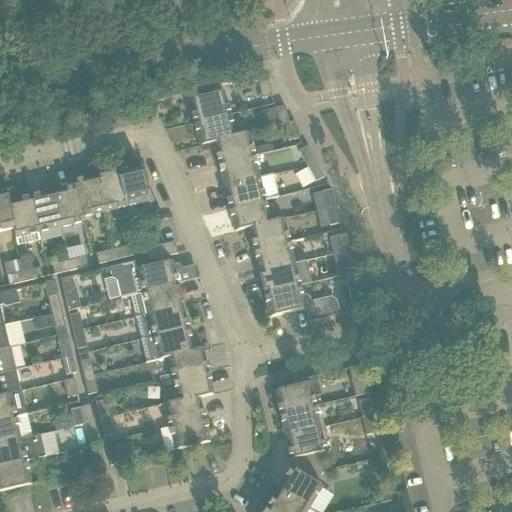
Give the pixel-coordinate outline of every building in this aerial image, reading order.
[(266,80),(256,82),(260,99),(271,97),(266,80)] [(187,101),(193,124),(228,116),(222,93),(187,101)] [(277,127),(283,125),(288,124),(284,107),(273,110),(277,127)] [(228,116),(193,124),(198,146),(212,143),(233,138),(233,137),(232,133),(228,116)] [(294,123),(288,124),(283,125),(287,142),(298,140),(294,123)] [(233,138),(212,143),(213,144),(214,149),(218,165),(252,157),(252,153),(247,135),(233,138)] [(298,152),(306,167),(315,163),(307,147),(298,152)] [(218,165),(223,187),(258,179),(252,157),(218,165)] [(315,163),(306,167),(314,183),(323,178),(315,163)] [(139,168),(116,173),(124,208),(148,203),(139,168)] [(116,173),(94,179),(103,213),(124,208),(116,173)] [(223,187),(228,209),(263,201),(277,197),(272,175),(258,179),(223,187)] [(94,179),(71,184),(81,223),(82,223),(81,218),(103,213),(94,179)] [(71,189),(51,194),(60,228),(81,223),(71,184),(70,184),(71,189)] [(330,191),(311,195),(315,212),(325,210),(334,207),(330,191)] [(51,194),(29,199),(37,233),(60,228),(51,194)] [(4,195),(0,195),(0,232),(11,230),(12,230),(4,195)] [(7,204),(6,204),(12,230),(11,230),(14,239),(15,246),(39,241),(37,233),(29,199),(13,203),(7,204)] [(228,209),(234,232),(247,229),(268,224),(268,223),(263,201),(228,209)] [(334,207),(325,210),(329,227),(338,224),(334,207)] [(268,224),(247,229),(248,229),(249,235),(253,251),(287,243),(282,220),(268,223),(268,224)] [(337,237),(341,254),(351,252),(347,235),(337,237)] [(173,243),(158,247),(145,250),(147,262),(176,255),(173,243)] [(253,251),(258,274),(293,266),(287,243),(253,251)] [(128,247),(112,251),(114,261),(130,257),(128,247)] [(112,251),(95,255),(98,265),(114,261),(112,251)] [(351,252),(341,254),(345,271),(355,269),(351,252)] [(84,257),(67,261),(70,271),(87,267),(84,257)] [(67,261),(51,266),(53,275),(70,271),(67,261)] [(293,266),(258,274),(263,295),(298,287),(310,284),(305,262),(293,265),(293,266)] [(115,281),(119,298),(176,285),(170,263),(135,271),(133,263),(108,269),(110,278),(115,281)] [(39,268),(22,272),(25,282),(41,278),(39,268)] [(22,272),(5,276),(8,286),(25,282),(22,272)] [(69,278),(59,280),(64,297),(73,295),(69,278)] [(358,282),(357,282),(346,285),(353,313),(365,310),(358,282)] [(176,285),(129,296),(135,319),(146,316),(181,308),(176,285)] [(298,287),(263,295),(269,318),(302,311),(303,314),(304,313),(307,323),(338,316),(335,302),(330,299),(308,305),(307,300),(303,298),(300,298),(298,287)] [(56,295),(46,298),(50,314),(60,312),(56,295)] [(181,308),(146,316),(135,319),(140,341),(186,330),(181,308)] [(51,316),(34,320),(37,330),(53,326),(54,331),(64,329),(60,312),(50,314),(51,316)] [(78,314),(68,316),(72,333),(82,331),(78,314)] [(2,327),(0,327),(0,351),(8,349),(8,348),(24,344),(19,323),(2,327)] [(140,341),(145,363),(166,358),(192,352),(191,352),(186,330),(140,341)] [(82,331),(72,333),(76,350),(86,348),(82,331)] [(67,340),(57,342),(61,359),(71,357),(67,340)] [(0,351),(0,374),(14,371),(9,349),(8,349),(0,351)] [(192,352),(166,358),(167,359),(167,361),(172,381),(207,373),(201,350),(191,352),(192,352)] [(71,357),(61,359),(65,376),(71,375),(75,374),(71,357)] [(88,359),(78,362),(82,379),(92,377),(88,359)] [(360,366),(347,369),(354,398),(366,395),(360,366)] [(0,374),(0,397),(8,396),(8,395),(19,393),(14,371),(0,374)] [(207,373),(172,381),(176,400),(177,402),(177,403),(198,398),(212,395),(207,373)] [(92,377),(82,379),(86,396),(92,395),(96,394),(92,377)] [(72,380),(62,382),(63,383),(66,399),(76,396),(72,381),(72,380)] [(304,380),(292,382),(293,388),(305,385),(304,380)] [(273,392),(279,415),(313,407),(308,384),(305,385),(293,388),(273,392)] [(19,393),(0,397),(0,421),(14,418),(25,416),(19,393)] [(177,403),(163,406),(168,429),(203,421),(199,403),(198,399),(198,398),(177,403)] [(357,403),(361,420),(372,417),(368,400),(357,403)] [(104,401),(94,404),(98,420),(108,418),(104,401)] [(88,407),(79,409),(83,425),(87,442),(95,440),(96,440),(88,407)] [(279,415),(284,437),(319,429),(313,407),(279,415)] [(79,409),(70,411),(73,427),(83,425),(79,409)] [(372,417),(361,420),(365,437),(376,434),(372,417)] [(0,421),(0,444),(19,440),(14,418),(0,421)] [(108,418),(98,420),(102,437),(112,435),(108,418)] [(203,421),(168,429),(174,452),(208,444),(203,421)] [(290,461),(292,460),(317,455),(324,453),(319,429),(284,437),(290,461)] [(19,440),(0,444),(0,468),(24,462),(44,458),(57,454),(52,433),(38,436),(19,440)] [(105,450),(109,467),(119,465),(115,448),(105,450)] [(90,453),(94,471),(103,468),(99,451),(90,453)] [(290,471),(278,491),(308,510),(320,490),(314,486),(322,473),(317,455),(292,460),(296,475),(290,471)] [(24,462),(0,468),(0,492),(30,486),(24,462)] [(389,489),(376,492),(379,504),(391,501),(389,489)] [(278,491),(265,511),(266,511),(311,511),(308,510),(278,491)]
